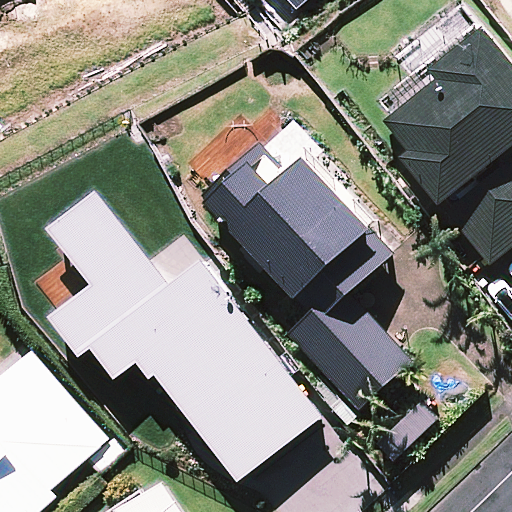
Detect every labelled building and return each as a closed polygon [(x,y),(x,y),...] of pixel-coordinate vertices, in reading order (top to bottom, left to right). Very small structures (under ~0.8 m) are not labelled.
[(511,6),(507,0),(457,0),(379,84),(448,174),(464,165),(511,209),(511,6)] [(313,103),(228,184),(312,267),(304,292),(373,360),(424,307),(373,250),(413,209),(313,103)] [(193,236),(111,144),(57,190),(101,249),(68,280),(130,341),(161,323),(260,443),(349,374),(299,308),(229,216),(193,236)] [(0,511),(23,511),(155,412),(49,308),(0,352),(0,511)] [(241,511),(189,437),(112,484),(130,507),(119,511),(241,511)]
